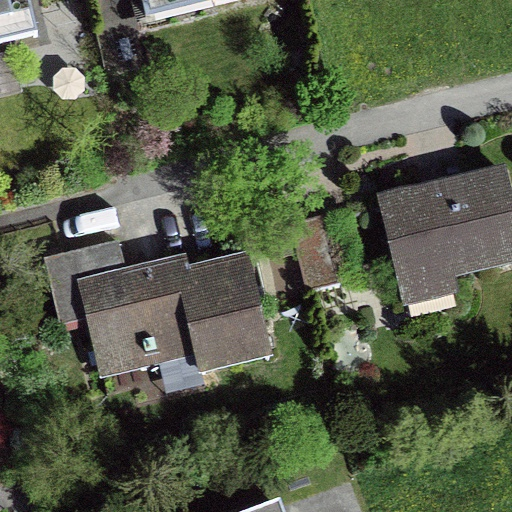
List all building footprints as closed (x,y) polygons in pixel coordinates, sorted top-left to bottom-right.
[(0,0),(0,46),(37,38),(28,0),(0,0)] [(140,0),(145,21),(237,0),(140,0)] [(0,77),(9,76),(4,55),(0,56),(0,77)] [(511,267),(511,188),(507,165),(376,194),(401,308),(408,307),(411,317),(456,306),(454,295),(460,294),(457,280),(511,267)] [(330,215),(291,223),(305,290),(344,282),(330,215)] [(198,374),(199,378),(275,360),(250,252),(188,267),(185,254),(124,268),(118,241),(44,259),(60,327),(86,321),(100,381),(160,367),(163,382),(198,374)] [(119,391),(124,399),(134,401),(143,395),(144,385),(139,377),(129,375),(120,381),(119,391)]
